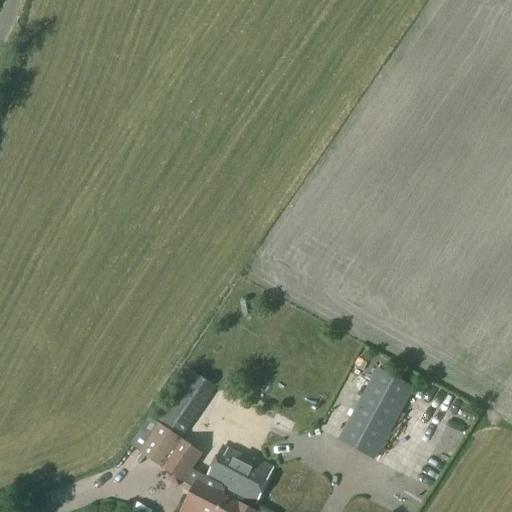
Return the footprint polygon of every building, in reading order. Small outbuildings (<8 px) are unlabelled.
[(238,300),(242,315),(246,317),(251,316),(254,313),(250,298),(247,296),(241,297),(238,300)] [(201,360),(219,366),(223,353),(205,347),(201,360)] [(377,371),(338,442),(375,462),(415,391),(377,371)] [(161,425),(160,426),(183,442),(217,391),(194,377),(161,425)] [(146,446),(160,426),(161,425),(151,418),(134,442),(144,449),(146,446)] [(201,454),(183,442),(160,426),(146,446),(144,449),(140,456),(182,484),(191,469),(201,454)] [(255,462),(254,464),(211,444),(194,471),(224,488),(257,506),(273,471),(255,462)] [(251,511),(220,495),(224,488),(194,471),(191,469),(182,484),(184,486),(193,492),(186,507),(195,511),(251,511)] [(50,497),(33,507),(36,511),(43,511),(55,505),(50,497)]
